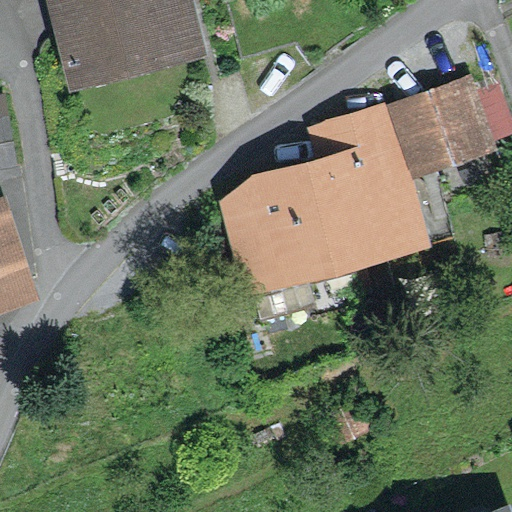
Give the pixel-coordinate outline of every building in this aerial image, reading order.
[(152,56),(191,46),(179,0),(63,0),(78,61),(149,44),(152,56)] [(295,42),(311,64),(353,34),(328,0),(243,0),(225,5),(240,58),(295,42)] [(398,109),(417,163),(484,140),(464,86),(398,109)] [(0,160),(10,159),(0,102),(0,160)] [(314,128),(324,169),(394,151),(382,108),(314,128)] [(303,257),(414,227),(394,151),(324,169),(258,187),(259,191),(245,196),(235,207),(234,221),(260,318),(315,303),(303,257)] [(0,288),(23,280),(0,208),(0,288)]
